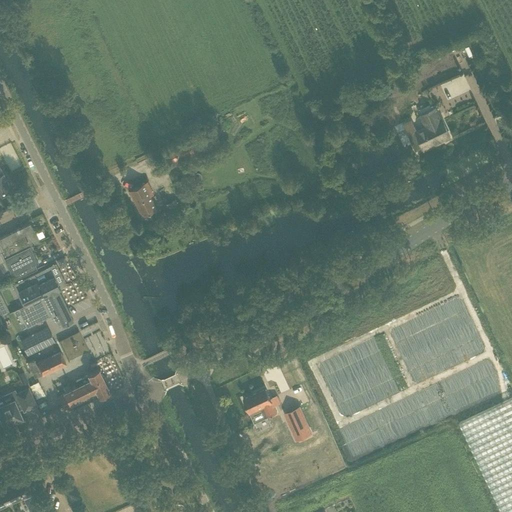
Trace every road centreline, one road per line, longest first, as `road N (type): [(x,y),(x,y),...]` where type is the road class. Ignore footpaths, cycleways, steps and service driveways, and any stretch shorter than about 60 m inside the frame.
road 1 (tertiary): [(145,394),(286,323),(511,181)]
road 2 (tertiary): [(145,394),(55,197)]
road 3 (track): [(263,511),(200,368)]
road 4 (tertiary): [(55,197),(0,84)]
